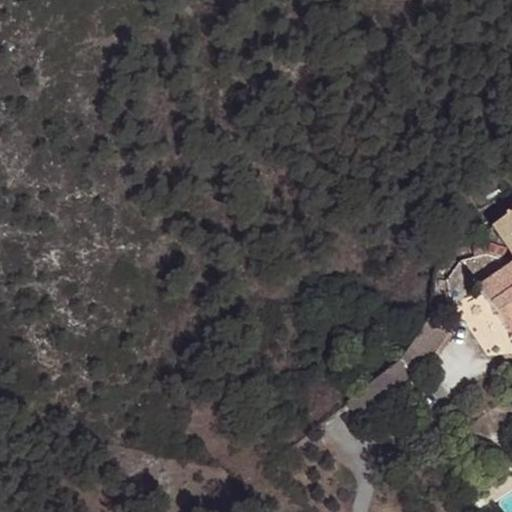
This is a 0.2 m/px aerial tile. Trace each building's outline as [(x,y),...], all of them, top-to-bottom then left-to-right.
[(511,214),(498,224),(511,246),(511,266),(472,292),(477,300),(486,293),(502,320),(511,336),(511,214)] [(490,328),(502,320),(486,293),(477,300),(475,302),(490,328)] [(448,332),(456,331),(450,305),(443,306),(448,332)] [(397,358),(403,362),(412,347),(405,344),(397,358)] [(398,371),(344,407),(356,423),(399,394),(401,397),(420,379),(417,374),(428,356),(412,347),(403,362),(398,371)]
